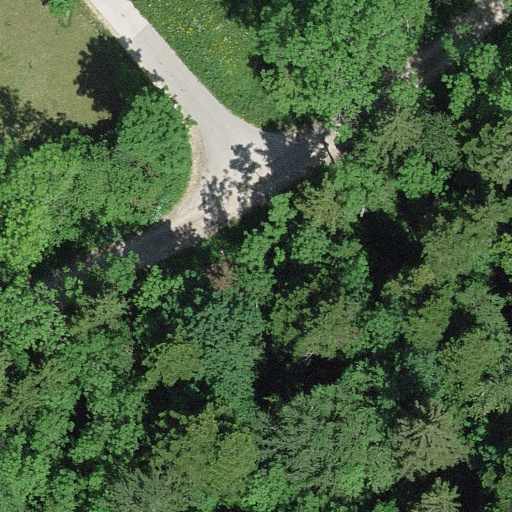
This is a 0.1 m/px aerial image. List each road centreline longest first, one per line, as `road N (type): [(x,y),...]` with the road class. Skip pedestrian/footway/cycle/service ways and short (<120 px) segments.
road 1 (track): [(0,257),(157,156),(230,97),(403,0)]
road 2 (track): [(230,97),(161,50),(115,0)]
